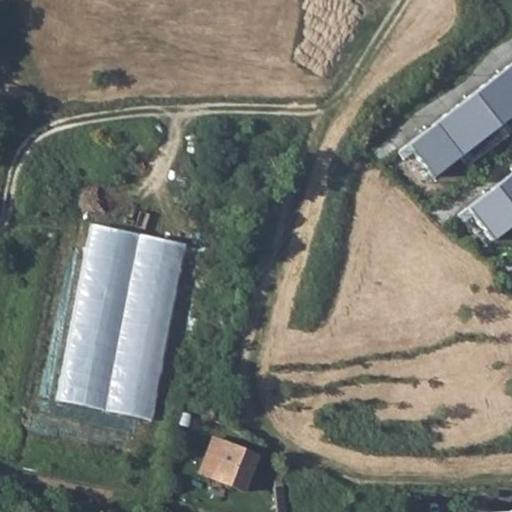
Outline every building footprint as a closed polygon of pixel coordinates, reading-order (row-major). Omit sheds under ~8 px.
[(511,66),(510,64),(472,94),(497,126),(511,114),(511,66)] [(472,94),(434,124),(459,156),(497,126),(472,94)] [(511,114),(497,126),(505,136),(511,130),(511,114)] [(434,124),(407,145),(432,177),(459,156),(434,124)] [(497,126),(459,156),(467,166),(505,136),(497,126)] [(407,145),(398,152),(423,184),(432,177),(407,145)] [(511,172),(492,188),(511,212),(511,172)] [(511,212),(492,188),(465,209),(490,241),(511,223),(511,212)] [(465,209),(456,216),(481,248),(490,241),(465,209)] [(183,245),(93,226),(56,398),(146,417),(183,245)] [(207,435),(190,474),(236,494),(253,455),(207,435)]
